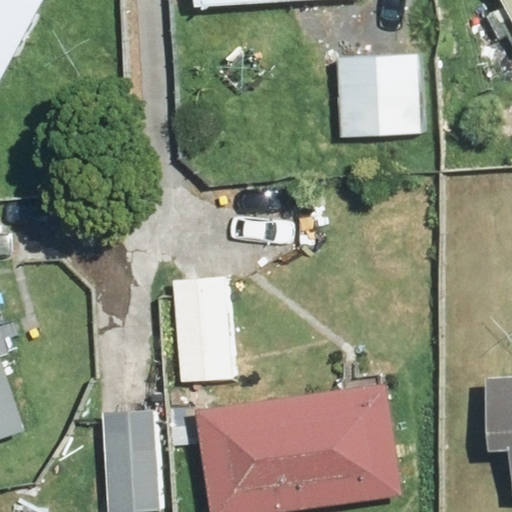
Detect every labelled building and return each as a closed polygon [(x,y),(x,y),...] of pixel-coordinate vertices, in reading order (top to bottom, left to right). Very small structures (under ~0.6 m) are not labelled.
[(0,0),(0,84),(43,0),(0,0)] [(414,55),(414,39),(340,38),(340,132),(429,133),(429,55),(414,55)] [(234,275),(179,277),(183,385),(238,383),(234,275)] [(0,290),(0,433),(32,423),(7,350),(19,346),(0,290)] [(511,368),(490,370),(494,446),(511,445),(511,368)] [(200,406),(214,511),(242,511),(405,489),(389,379),(200,406)] [(158,407),(102,410),(108,511),(139,511),(165,510),(158,407)]
